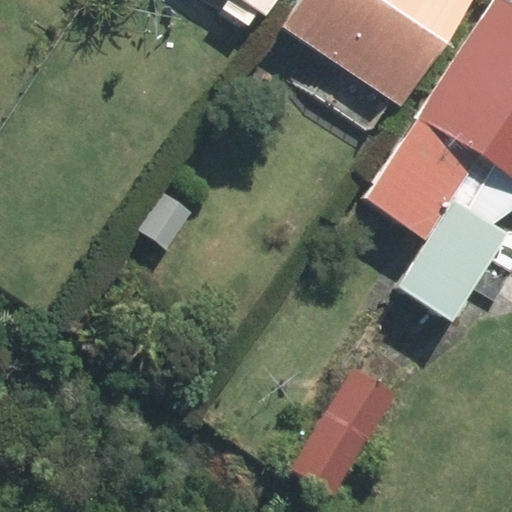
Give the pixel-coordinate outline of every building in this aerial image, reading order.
[(268,12),(276,0),(226,0),(223,5),(249,23),(261,7),(268,12)] [(318,92),(371,126),(391,94),(405,103),(471,0),(300,0),(284,25),(338,60),(318,92)] [(453,319),(511,227),(511,0),(489,0),(364,195),(425,235),(394,282),(453,319)] [(194,206),(162,185),(136,225),(168,246),(194,206)] [(397,391),(351,363),(289,464),(335,492),(397,391)]
